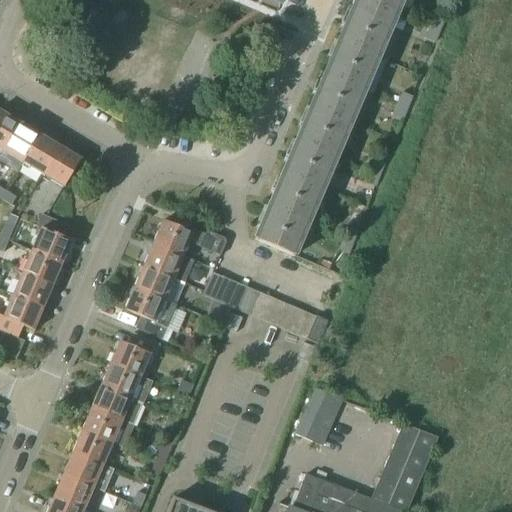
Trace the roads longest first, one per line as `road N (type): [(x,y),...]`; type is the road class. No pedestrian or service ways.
road 1 (residential): [(38,400),(142,159)]
road 2 (residential): [(240,176),(257,159),(324,0)]
road 3 (residential): [(328,294),(238,257),(240,176)]
road 4 (residential): [(142,159),(0,71)]
